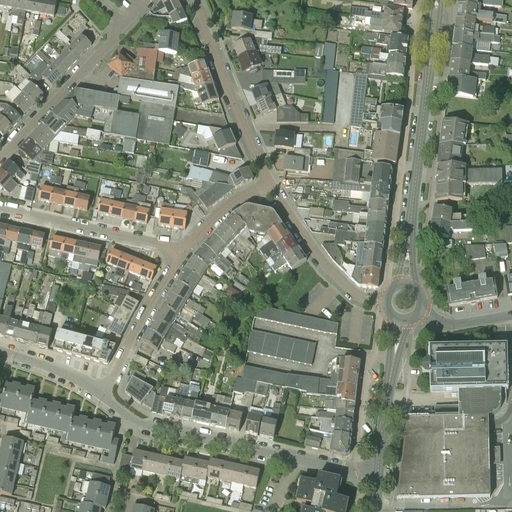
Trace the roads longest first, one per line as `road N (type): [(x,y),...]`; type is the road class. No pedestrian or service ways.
road 1 (tertiary): [(402,282),(430,57)]
road 2 (residential): [(298,458),(141,423),(101,396)]
road 3 (residential): [(268,183),(196,0)]
road 4 (residential): [(182,254),(0,208)]
road 5 (residential): [(0,157),(124,22)]
road 6 (residential): [(101,396),(182,254)]
road 7 (residential): [(365,299),(326,267),(268,183)]
road 8 (residential): [(395,348),(367,367),(355,470)]
road 9 (tertiary): [(378,473),(395,348)]
